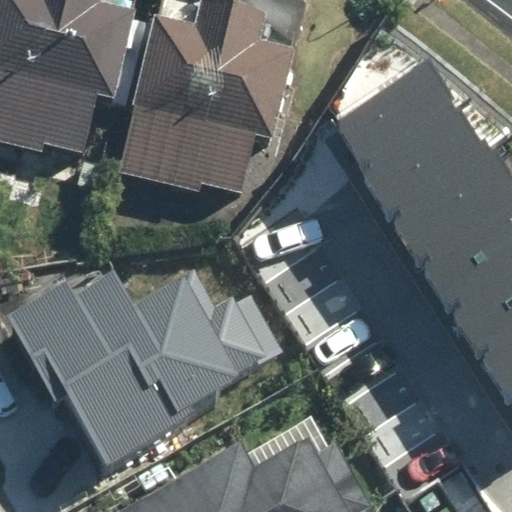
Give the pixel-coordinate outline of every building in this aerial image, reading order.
[(0,0),(0,92),(7,94),(0,126),(0,144),(90,164),(102,108),(119,112),(139,26),(102,18),(106,0),(0,0)] [(268,27),(165,2),(123,176),(246,205),(261,145),(275,148),(296,59),(262,51),(268,27)] [(511,136),(493,148),(433,57),(328,126),(511,403),(511,136)] [(0,316),(0,319),(55,411),(72,401),(107,461),(291,352),(256,294),(211,320),(190,285),(134,318),(108,275),(82,290),(72,274),(0,316)] [(473,385),(449,374),(359,429),(409,511),(511,449),(473,385)] [(124,511),(362,511),(369,508),(331,442),(317,450),(311,438),(253,471),(239,447),(124,511)]
